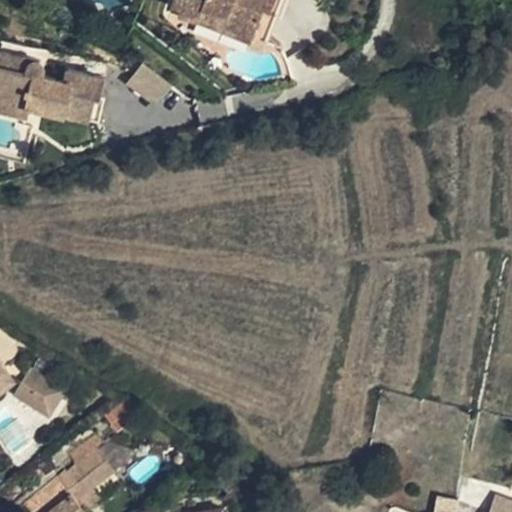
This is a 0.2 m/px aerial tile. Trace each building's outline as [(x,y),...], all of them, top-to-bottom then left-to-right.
[(172,0),(171,4),(180,7),(178,14),(197,22),(199,15),(266,40),(280,0),(172,0)] [(0,108),(32,114),(33,106),(88,118),(93,93),(98,94),(102,76),(67,68),(65,78),(41,73),(43,62),(42,60),(39,58),(0,49),(0,108)] [(143,60),(127,81),(156,104),(172,82),(143,60)] [(49,415),(65,388),(30,367),(22,380),(38,390),(29,403),(49,415)] [(0,392),(16,380),(7,369),(0,373),(0,392)] [(22,380),(13,394),(29,403),(38,390),(22,380)] [(75,466),(23,504),(29,511),(86,511),(85,510),(78,501),(94,488),(115,472),(108,442),(93,437),(70,456),(75,466)] [(94,488),(78,501),(85,510),(102,498),(94,488)] [(511,511),(511,499),(495,494),(489,511),(511,511)]
